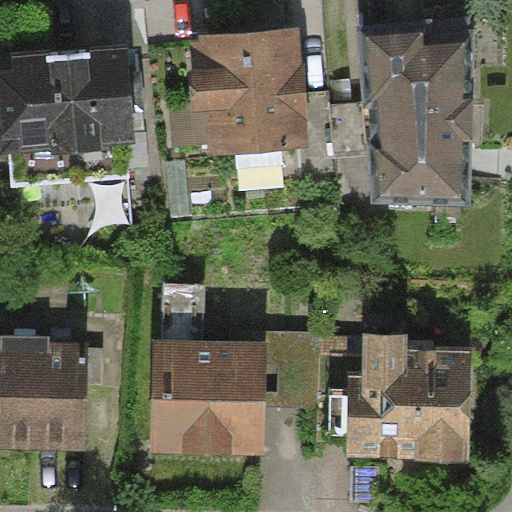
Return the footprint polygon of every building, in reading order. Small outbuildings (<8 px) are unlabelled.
[(307,155),(295,33),(191,43),(203,165),(307,155)] [(466,210),(468,39),(380,38),(378,209),(466,210)] [(0,59),(0,131),(1,159),(133,151),(128,53),(0,59)] [(266,338),(150,337),(149,444),(265,445),(266,338)] [(82,345),(0,344),(0,439),(80,440),(82,345)] [(342,348),(341,455),(470,456),(471,350),(342,348)]
